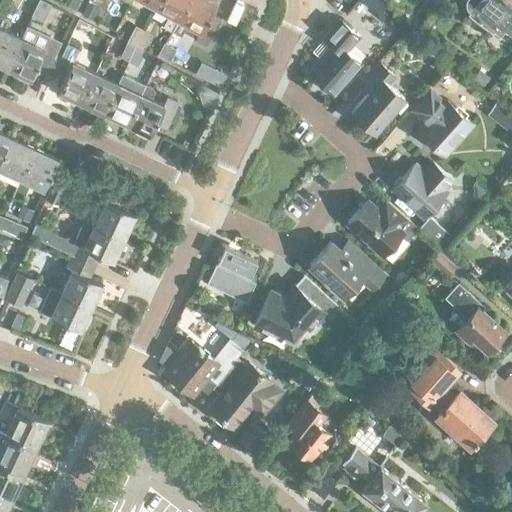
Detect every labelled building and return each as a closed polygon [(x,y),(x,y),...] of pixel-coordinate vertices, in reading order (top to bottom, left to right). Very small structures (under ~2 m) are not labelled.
[(162,25),(171,31),(188,0),(159,0),(156,6),(169,13),(162,25)] [(180,35),(187,23),(200,30),(196,38),(207,44),(222,18),(211,12),(217,1),(214,0),(188,0),(171,31),(180,35)] [(365,0),(381,11),(388,1),(387,0),(365,0)] [(493,29),(500,34),(505,27),(511,32),(511,0),(465,0),(465,1),(465,5),(466,8),(468,10),(467,12),(491,31),(493,29)] [(340,18),(323,38),(332,45),(308,72),(332,93),(361,61),(347,49),(359,35),(340,18)] [(21,36),(7,66),(18,72),(18,75),(25,78),(27,76),(31,78),(36,66),(45,70),(51,73),(60,54),(56,52),(61,41),(26,24),(21,36)] [(127,40),(135,44),(143,29),(135,25),(127,40)] [(0,26),(0,63),(7,66),(21,36),(0,26)] [(135,44),(136,45),(144,49),(152,33),(143,29),(135,44)] [(119,56),(129,61),(136,45),(135,44),(127,40),(119,56)] [(60,54),(51,73),(64,80),(59,91),(62,92),(62,95),(69,98),(71,97),(82,102),(96,71),(73,60),(79,48),(66,42),(61,54),(60,54)] [(163,42),(157,54),(169,60),(175,48),(163,42)] [(144,49),(136,45),(129,61),(136,65),(144,49)] [(202,58),(197,70),(223,80),(228,67),(202,58)] [(351,110),(374,130),(404,97),(387,82),(394,75),(378,61),(360,81),(369,89),(351,110)] [(96,71),(82,102),(93,107),(92,109),(99,113),(102,111),(105,113),(119,82),(96,71)] [(207,81),(200,94),(212,100),(219,88),(207,81)] [(119,82),(105,113),(107,114),(107,116),(114,120),(116,118),(126,122),(140,92),(119,82)] [(140,92),(126,122),(138,128),(138,131),(145,134),(147,132),(151,134),(156,123),(166,128),(178,100),(166,95),(163,102),(151,97),(154,91),(153,86),(145,83),(140,92)] [(429,140),(444,154),(472,122),(447,99),(444,103),(430,90),(413,109),(427,121),(418,131),(420,132),(420,135),(426,140),(429,140)] [(511,112),(496,99),(487,111),(508,128),(511,122),(511,112)] [(0,161),(12,137),(0,131),(0,161)] [(17,184),(20,177),(34,147),(12,137),(0,161),(0,168),(10,173),(6,180),(17,184)] [(58,158),(34,147),(20,177),(44,188),(58,158)] [(424,172),(414,163),(401,178),(398,178),(394,183),(394,186),(393,187),(424,215),(445,192),(442,188),(451,178),(433,162),(424,172)] [(44,198),(57,204),(68,181),(55,175),(44,198)] [(406,238),(416,226),(385,198),(376,208),(367,199),(347,221),(383,253),(400,233),(406,238)] [(85,217),(85,218),(124,236),(135,213),(105,199),(99,213),(90,208),(85,217)] [(450,233),(429,214),(418,226),(439,245),(450,233)] [(0,219),(0,228),(9,232),(13,221),(2,216),(0,219)] [(36,222),(31,233),(72,253),(72,254),(95,265),(101,253),(113,259),(124,236),(85,218),(85,217),(84,217),(73,239),(36,222)] [(26,226),(13,221),(9,232),(21,238),(26,226)] [(372,286),(384,273),(347,240),(339,248),(330,240),(309,263),(343,294),(360,276),(372,286)] [(257,260),(224,244),(206,282),(246,301),(255,281),(248,278),(257,260)] [(427,258),(447,275),(456,265),(453,262),(456,259),(445,250),(442,253),(437,248),(427,258)] [(73,268),(62,291),(92,305),(103,282),(90,276),(95,265),(72,254),(66,265),(73,268)] [(17,272),(4,298),(21,306),(33,279),(17,272)] [(338,304),(303,273),(283,296),(269,289),(252,325),(259,329),(261,326),(275,333),(274,335),(279,339),(283,333),(292,337),(304,324),(309,328),(313,323),(311,321),(316,316),(318,318),(321,315),(325,318),(338,304)] [(446,295),(457,305),(468,315),(455,329),(469,341),(472,337),(485,349),(503,329),(478,306),(480,303),(457,283),(446,295)] [(50,286),(39,309),(51,315),(80,329),(92,305),(62,291),(50,286)] [(209,391),(212,386),(233,360),(219,349),(213,357),(191,340),(165,371),(192,392),(199,383),(209,391)] [(419,372),(408,385),(428,403),(431,400),(441,410),(436,415),(448,425),(445,427),(469,448),(473,442),(477,438),(476,438),(493,419),(460,390),(454,396),(443,386),(458,369),(436,349),(417,371),(419,372)] [(274,399),(274,394),(278,390),(268,381),(270,378),(248,361),(246,364),(236,356),(233,360),(212,386),(222,394),(211,408),(232,425),(251,402),(261,410),(265,406),(269,405),(274,399)] [(286,424),(295,431),(288,440),(310,457),(321,443),(324,445),(333,435),(318,423),(326,412),(317,405),(325,396),(315,388),(286,424)] [(0,406),(0,414),(11,420),(5,432),(34,446),(47,419),(4,399),(0,406)] [(251,448),(265,431),(251,420),(238,437),(251,448)] [(0,461),(22,472),(34,446),(5,432),(0,429),(0,461)] [(422,506),(426,500),(380,463),(379,464),(355,445),(343,461),(345,463),(343,466),(356,477),(358,474),(367,481),(361,488),(392,511),(418,511),(423,507),(422,506)] [(0,493),(10,498),(22,472),(0,461),(0,493)] [(0,511),(2,511),(10,498),(0,493),(0,511)]
